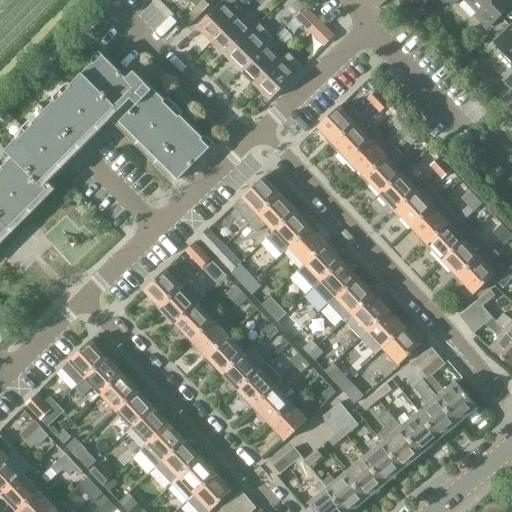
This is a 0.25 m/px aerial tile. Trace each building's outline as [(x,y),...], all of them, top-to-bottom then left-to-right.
[(209,5),(208,5),(203,0),(201,0),(196,6),(202,12),(209,5)] [(236,0),(223,0),(197,26),(212,41),(238,16),(245,9),(236,0)] [(304,7),(297,0),(296,0),(291,6),(298,13),(304,7)] [(370,0),(378,8),(386,0),(370,0)] [(466,0),(479,13),(475,16),(487,28),(511,4),(511,2),(510,0),(466,0)] [(202,12),(196,6),(188,14),(195,20),(202,12)] [(302,23),(309,31),(319,21),(304,7),(298,13),(305,20),(302,23)] [(252,30),(238,16),(212,41),(227,55),(252,30)] [(319,21),(309,31),(317,39),(321,36),(328,43),(334,36),(319,21)] [(259,23),(252,30),(227,55),(241,70),(267,45),(274,38),(259,23)] [(511,60),(511,26),(495,42),(511,60)] [(267,45),(241,70),(256,85),(281,59),(267,45)] [(288,52),(281,59),(256,85),(270,99),(303,67),(288,52)] [(468,63),(457,52),(450,59),(460,70),(468,63)] [(135,85),(103,53),(6,149),(14,157),(0,170),(0,238),(49,189),(41,181),(110,111),(178,179),(211,146),(202,138),(203,137),(153,86),(152,87),(143,78),(135,85)] [(511,89),(511,71),(503,80),(511,89)] [(358,88),(375,106),(384,97),(367,80),(358,88)] [(384,97),(375,106),(380,111),(389,103),(384,97)] [(353,109),(348,115),(340,106),(318,126),(334,144),(362,118),(353,109)] [(339,154),(347,163),(372,140),(364,132),(372,125),(364,116),(362,118),(334,144),(340,150),(339,154)] [(400,133),(405,139),(414,131),(409,125),(400,133)] [(420,137),(414,131),(405,139),(411,145),(420,137)] [(379,133),(372,140),(347,163),(355,171),(359,170),(365,177),(394,150),(379,133)] [(365,177),(381,194),(402,173),(395,165),(405,156),(397,147),(394,150),(365,177)] [(430,166),(437,172),(445,164),(439,158),(430,166)] [(442,178),(451,170),(445,164),(437,172),(442,178)] [(402,173),(381,194),(379,197),(386,204),(390,203),(396,210),(425,183),(417,174),(409,181),(402,173)] [(265,177),(243,198),(250,205),(241,214),(248,223),(258,213),(259,214),(280,194),(265,177)] [(441,200),(425,183),(396,210),(412,227),(441,200)] [(462,199),(469,206),(477,198),(471,191),(462,199)] [(258,213),(248,223),(257,232),(267,223),(274,231),(296,211),(280,194),(259,214),(258,213)] [(477,198),(469,206),(473,211),(482,203),(477,198)] [(412,227),(428,244),(457,217),(441,200),(412,227)] [(296,211),(274,231),(267,238),(282,254),(289,248),(289,247),(311,227),(296,211)] [(457,217),(428,244),(443,260),(472,233),(457,217)] [(493,232),(499,239),(508,231),(502,224),(493,232)] [(289,247),(289,248),(305,264),(327,244),(311,227),(289,247)] [(224,245),(208,229),(199,238),(215,254),(224,245)] [(511,234),(508,231),(499,239),(505,245),(511,238),(511,234)] [(487,249),(472,233),(443,260),(459,277),(491,247),(490,245),(487,249)] [(194,242),(185,250),(196,261),(201,267),(210,258),(194,242)] [(327,244),(305,264),(305,265),(298,271),(313,288),(343,261),(327,244)] [(215,254),(231,271),(241,262),(224,245),(215,254)] [(491,247),(459,277),(475,294),(496,273),(488,265),(499,254),(491,247)] [(210,258),(201,267),(207,274),(216,266),(210,258)] [(328,304),(358,277),(343,261),(313,288),(328,304)] [(234,278),(244,288),(254,279),(244,268),(234,278)] [(166,269),(143,291),(158,307),(181,285),(166,269)] [(511,277),(511,272),(509,270),(498,283),(504,288),(511,277)] [(344,322),(374,294),(358,277),(328,304),(344,322)] [(189,279),(182,286),(191,295),(198,288),(189,279)] [(261,286),(254,279),(244,288),(251,295),(261,286)] [(197,302),(182,286),(181,285),(158,307),(174,323),(197,302)] [(227,295),(232,300),(241,291),(236,286),(227,295)] [(478,300),(483,306),(495,296),(490,290),(478,300)] [(239,307),(248,299),(241,291),(232,300),(239,307)] [(360,338),(389,311),(374,294),(344,322),(360,338)] [(483,306),(478,300),(459,315),(467,324),(485,309),(483,306)] [(190,340),(212,319),(197,302),(174,323),(190,340)] [(280,307),(271,316),(277,322),(287,313),(280,307)] [(474,333),(492,318),(485,309),(467,324),(474,333)] [(389,311),(360,338),(375,354),(382,348),(383,348),(404,328),(389,311)] [(287,313),(277,322),(283,328),(292,319),(287,313)] [(511,334),(511,320),(511,321),(503,314),(497,321),(498,322),(511,334)] [(212,319),(190,340),(206,357),(228,335),(212,319)] [(259,328),(264,333),(273,325),(267,320),(259,328)] [(511,365),(511,334),(498,322),(492,329),(500,335),(490,347),(511,365)] [(273,325),(264,333),(270,340),(279,332),(273,325)] [(404,328),(383,348),(398,364),(420,344),(404,328)] [(216,368),(222,374),(244,352),(228,335),(206,357),(207,358),(206,361),(212,369),(216,368)] [(69,359),(62,366),(77,383),(78,384),(107,356),(90,339),(69,359)] [(312,341),(303,349),(309,355),(317,347),(312,341)] [(251,345),(244,352),(222,374),(237,390),(260,369),(267,362),(251,345)] [(317,347),(309,355),(315,360),(323,353),(317,347)] [(414,370),(416,373),(437,356),(430,347),(409,364),(414,370)] [(290,361),(296,367),(304,359),(299,353),(290,361)] [(78,384),(77,383),(75,385),(84,394),(93,385),(101,394),(123,373),(107,356),(78,384)] [(416,373),(424,382),(458,424),(478,407),(456,381),(444,390),(432,375),(444,364),(437,356),(416,373)] [(304,359),(296,367),(301,373),(310,365),(304,359)] [(402,381),(414,370),(409,364),(397,375),(402,381)] [(247,400),(253,407),(276,385),(260,369),(237,390),(236,394),(243,401),(247,400)] [(123,373),(101,394),(117,410),(138,390),(123,373)] [(348,380),(343,374),(335,383),(340,388),(348,380)] [(354,386),(348,380),(340,388),(345,394),(354,386)] [(428,404),(418,412),(440,439),(458,424),(424,382),(415,389),(428,404)] [(373,395),(378,400),(391,390),(387,384),(373,395)] [(253,407),(268,423),(291,402),(276,385),(253,407)] [(327,400),(333,395),(336,392),(330,386),(321,394),(327,400)] [(138,390),(117,410),(132,427),(154,407),(138,390)] [(36,393),(26,404),(41,419),(58,403),(50,395),(44,401),(36,393)] [(373,395),(361,405),(365,411),(378,400),(373,395)] [(308,419),(291,402),(268,423),(285,441),(308,419)] [(64,409),(58,403),(41,419),(47,425),(64,409)] [(347,411),(340,403),(322,417),(329,426),(347,411)] [(154,407),(132,427),(148,444),(169,423),(154,407)] [(354,420),(350,414),(347,411),(329,426),(336,434),(340,431),(354,420)] [(403,415),(395,421),(422,454),(440,439),(418,412),(407,421),(403,415)] [(379,420),(386,428),(376,436),(382,442),(381,442),(403,469),(422,454),(395,421),(388,413),(379,420)] [(340,431),(345,436),(358,425),(354,420),(340,431)] [(26,441),(31,435),(40,427),(34,421),(20,434),(26,441)] [(148,444),(140,451),(156,467),(185,440),(169,423),(148,444)] [(40,427),(31,435),(26,441),(32,447),(36,443),(38,445),(48,436),(40,427)] [(64,430),(57,436),(64,443),(71,437),(64,430)] [(340,431),(336,434),(328,440),(333,446),(345,436),(340,431)] [(0,464),(8,457),(8,458),(15,451),(0,434),(0,464)] [(81,444),(75,438),(67,447),(72,452),(81,444)] [(185,440),(156,467),(172,484),(201,457),(185,440)] [(381,442),(363,458),(385,484),(403,469),(381,442)] [(81,444),(72,452),(78,458),(87,450),(81,444)] [(301,457),(294,447),(272,465),(280,475),(301,457)] [(317,450),(304,460),(309,466),(322,456),(317,450)] [(57,474),(63,469),(72,460),(65,454),(51,467),(57,474)] [(89,454),(81,462),(88,468),(96,461),(89,454)] [(8,457),(0,464),(0,492),(1,494),(23,473),(8,458),(8,457)] [(201,457),(172,484),(187,501),(216,473),(201,457)] [(363,458),(345,473),(367,499),(385,484),(363,458)] [(63,469),(69,475),(77,467),(72,460),(63,469)] [(103,485),(113,476),(101,462),(91,472),(103,485)] [(330,471),(320,480),(346,511),(350,511),(367,499),(345,473),(337,479),(330,471)] [(23,473),(1,494),(18,511),(39,491),(23,473)] [(216,473),(187,501),(197,511),(208,511),(232,490),(216,473)] [(94,502),(103,494),(87,477),(78,485),(94,502)] [(118,483),(112,477),(103,485),(109,492),(118,483)] [(313,485),(320,493),(308,503),(315,511),(346,511),(320,480),(313,485)] [(49,511),(55,507),(39,491),(18,511),(49,511)] [(233,511),(248,500),(240,491),(219,510),(220,511),(233,511)] [(103,494),(94,502),(100,507),(108,499),(103,494)] [(122,507),(126,511),(141,511),(142,511),(130,499),(122,507)] [(233,511),(250,511),(255,508),(248,500),(233,511)]
